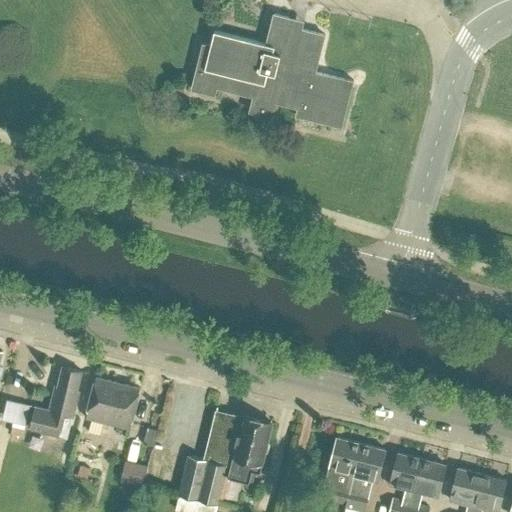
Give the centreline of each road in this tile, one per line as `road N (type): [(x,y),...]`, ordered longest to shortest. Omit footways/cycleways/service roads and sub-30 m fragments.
road 1 (secondary): [(511,427),(0,300)]
road 2 (tertiary): [(399,275),(0,175)]
road 3 (unclassified): [(399,275),(468,43)]
